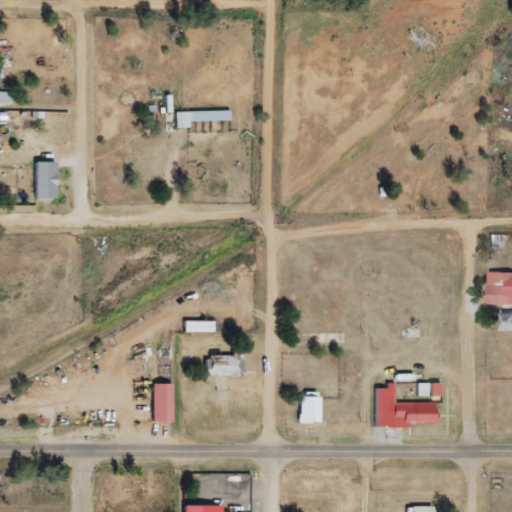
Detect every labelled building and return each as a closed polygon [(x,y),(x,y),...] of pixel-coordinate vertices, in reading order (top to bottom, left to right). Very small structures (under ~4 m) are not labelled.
[(53,55),(35,55),(35,68),(52,68),(53,55)] [(175,112),(175,128),(188,128),(188,122),(228,121),(228,111),(175,112)] [(54,162),(33,162),(33,198),(53,198),(54,162)] [(511,305),(511,273),(488,273),(488,305),(511,305)] [(511,314),(511,306),(503,306),(502,330),(511,330),(511,314)] [(212,333),(213,321),(183,321),(183,332),(212,333)] [(242,375),(242,354),(207,355),(207,376),(242,375)] [(374,428),(408,427),(408,424),(433,424),(433,403),(394,403),(394,383),(385,384),(385,389),(374,389),(374,428)] [(440,383),(417,384),(417,397),(440,397),(440,383)] [(172,384),(151,384),(151,422),(172,422),(172,384)] [(318,397),(297,397),(297,423),(318,423),(318,397)]
